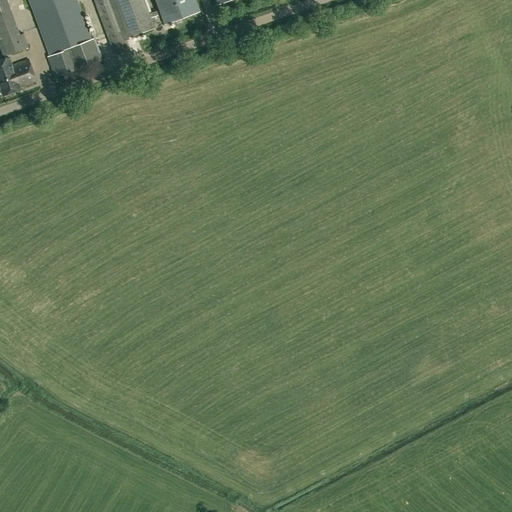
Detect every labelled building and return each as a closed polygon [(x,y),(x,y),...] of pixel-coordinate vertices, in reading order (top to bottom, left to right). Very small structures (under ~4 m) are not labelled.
[(6,0),(0,0),(0,13),(10,10),(6,0)] [(28,0),(50,56),(48,57),(55,77),(103,60),(95,38),(91,40),(76,0),(28,0)] [(143,0),(94,0),(114,53),(129,48),(126,38),(154,28),(150,18),(162,14),(165,24),(199,12),(194,0),(156,0),(160,10),(149,15),(143,0)] [(24,33),(0,42),(0,47),(3,56),(29,47),(24,33)] [(13,54),(15,63),(30,59),(28,50),(13,54)] [(36,82),(28,60),(11,67),(8,58),(0,61),(0,90),(2,96),(20,90),(19,88),(36,82)]
